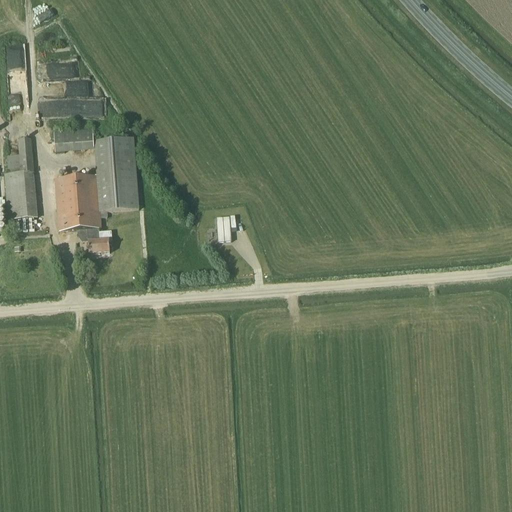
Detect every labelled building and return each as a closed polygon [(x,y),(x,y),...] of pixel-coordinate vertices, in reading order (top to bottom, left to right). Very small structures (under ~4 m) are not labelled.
[(25,45),(7,46),(7,59),(17,58),(17,57),(25,56),(25,45)] [(54,134),(56,156),(94,153),(92,131),(54,134)] [(4,176),(8,222),(38,220),(32,141),(18,142),(19,156),(7,157),(8,175),(4,176)] [(88,244),(89,256),(110,255),(109,243),(112,242),(112,233),(99,234),(99,231),(102,231),(101,220),(108,220),(107,215),(139,212),(134,141),(94,144),(96,178),(54,181),(58,234),(90,232),(90,244),(88,244)] [(231,244),(230,220),(217,220),(218,245),(231,244)]
